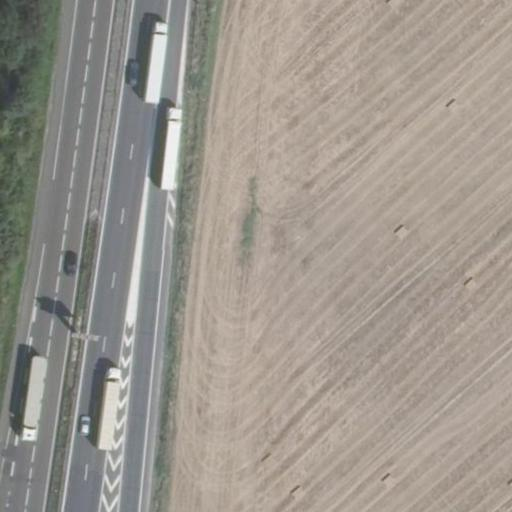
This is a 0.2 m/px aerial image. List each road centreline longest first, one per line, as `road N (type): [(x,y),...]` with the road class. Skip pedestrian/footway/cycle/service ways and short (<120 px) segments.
road 1 (trunk): [(78,511),(151,0)]
road 2 (trunk): [(93,0),(24,511)]
road 3 (trunk): [(126,511),(177,20),(171,0)]
